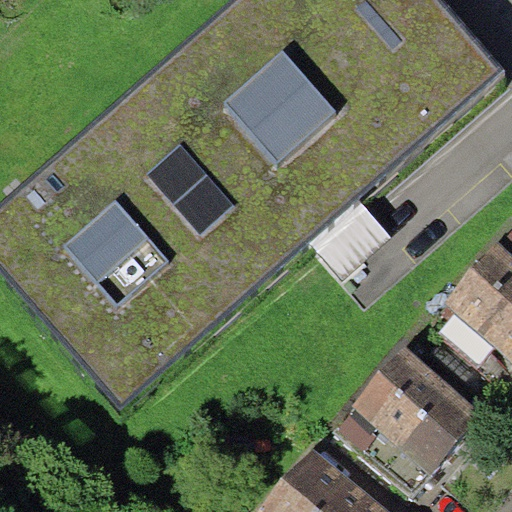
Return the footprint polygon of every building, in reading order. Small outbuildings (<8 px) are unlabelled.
[(441,0),(239,0),(0,208),(0,266),(123,407),(311,244),(358,201),(506,74),(441,0)] [(511,147),(502,156),(511,168),(511,147)] [(391,237),(358,201),(311,244),(343,280),(391,237)] [(511,255),(496,242),(443,302),(511,362),(511,255)] [(481,411),(403,345),(350,407),(355,411),(379,431),(428,473),(481,411)] [(379,431),(355,411),(337,429),(361,451),(379,431)] [(389,511),(391,511),(314,446),(258,511),(389,511)]
